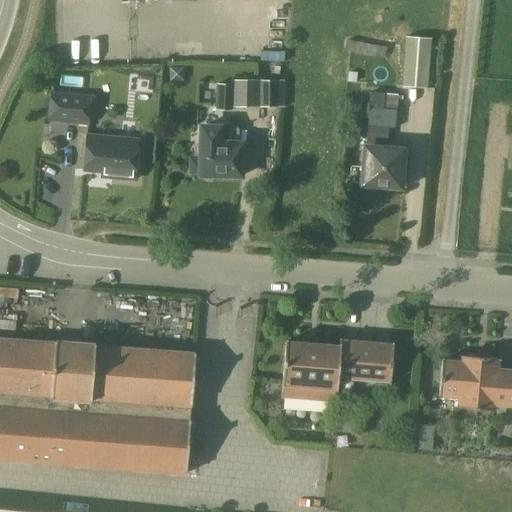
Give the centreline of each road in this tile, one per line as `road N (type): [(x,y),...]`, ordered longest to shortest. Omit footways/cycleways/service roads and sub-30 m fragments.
road 1 (unclassified): [(511,287),(111,257),(36,242),(0,222)]
road 2 (unknown): [(424,280),(444,253),(449,227),(473,0)]
